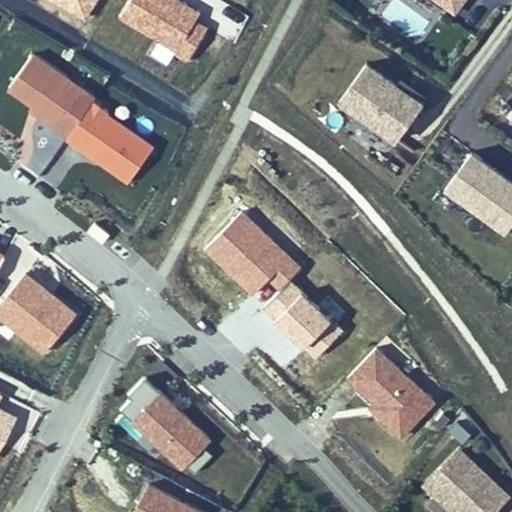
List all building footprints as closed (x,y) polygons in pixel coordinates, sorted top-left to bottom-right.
[(455,8),(460,0),(448,0),(447,2),(455,8)] [(470,0),(459,19),(481,32),(499,0),(470,0)] [(398,137),(424,100),(367,60),(340,96),(398,137)] [(92,99),(66,137),(129,180),(155,142),(92,99)] [(507,230),(511,222),(511,177),(472,149),(446,185),(507,230)] [(186,445),(179,453),(187,461),(208,440),(167,401),(143,426),(164,447),(175,435),(186,445)] [(464,438),(474,424),(459,413),(448,426),(464,438)] [(496,511),(508,499),(455,448),(417,488),(442,511),(496,511)]
